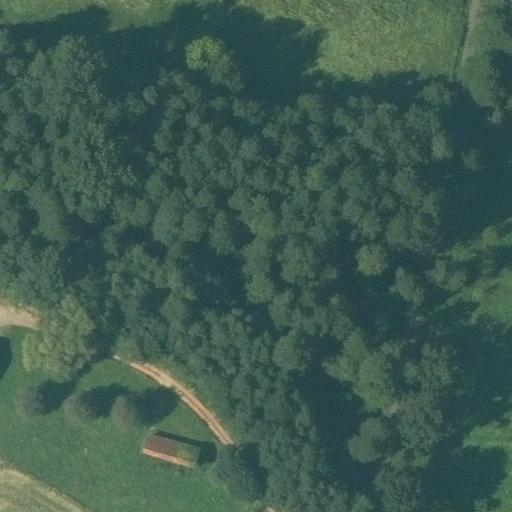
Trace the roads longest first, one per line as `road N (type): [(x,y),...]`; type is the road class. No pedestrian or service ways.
road 1 (unclassified): [(478,0),(438,162),(377,511)]
road 2 (track): [(273,511),(194,402),(131,364),(56,334)]
